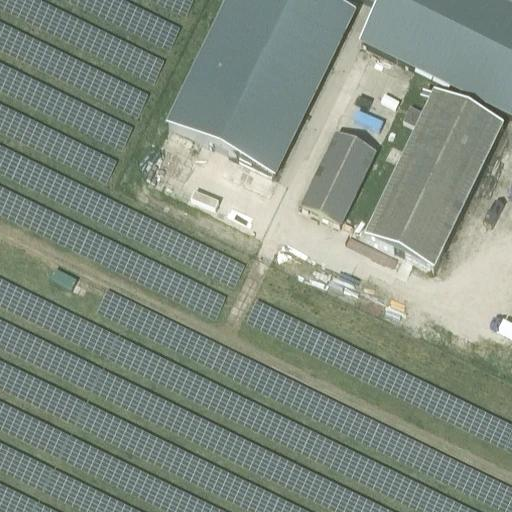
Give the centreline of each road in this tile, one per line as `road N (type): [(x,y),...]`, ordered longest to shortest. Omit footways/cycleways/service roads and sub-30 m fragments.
road 1 (track): [(511,483),(221,340),(270,248),(372,0)]
road 2 (track): [(221,340),(0,231)]
